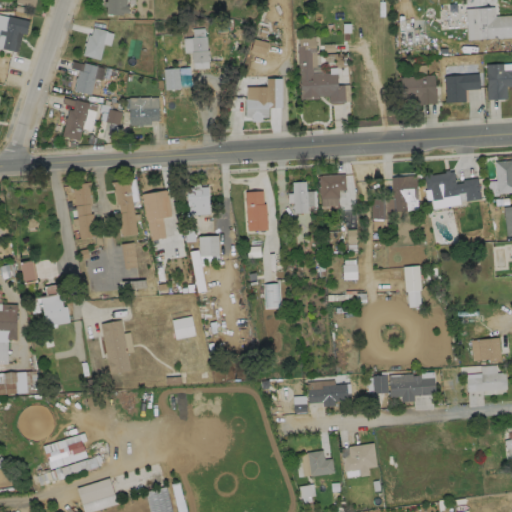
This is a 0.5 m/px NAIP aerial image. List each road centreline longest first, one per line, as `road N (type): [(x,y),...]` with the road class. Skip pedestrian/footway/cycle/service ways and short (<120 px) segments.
road 1 (tertiary): [(0,168),(511,136)]
road 2 (residential): [(511,408),(285,427)]
road 3 (residential): [(15,167),(61,0)]
